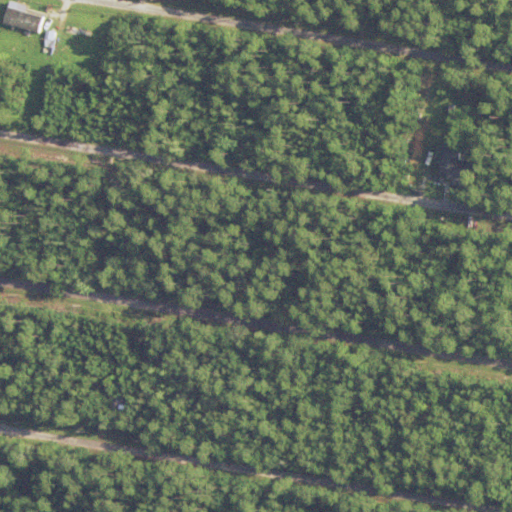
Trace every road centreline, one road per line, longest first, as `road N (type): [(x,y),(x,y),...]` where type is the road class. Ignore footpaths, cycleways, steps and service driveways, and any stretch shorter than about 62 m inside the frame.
road 1 (residential): [(0,284),(511,367)]
road 2 (residential): [(0,135),(511,217)]
road 3 (residential): [(0,429),(499,511)]
road 4 (residential): [(95,0),(511,68)]
